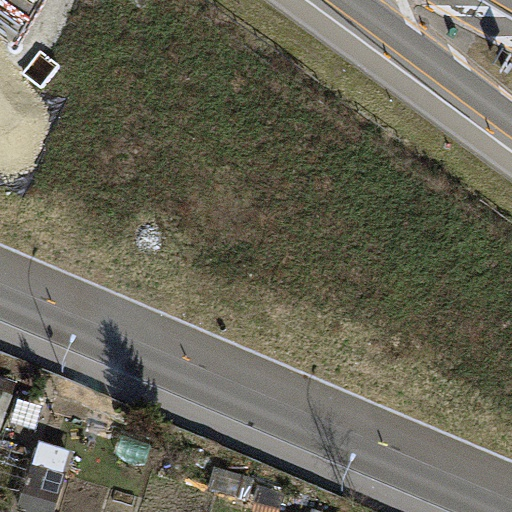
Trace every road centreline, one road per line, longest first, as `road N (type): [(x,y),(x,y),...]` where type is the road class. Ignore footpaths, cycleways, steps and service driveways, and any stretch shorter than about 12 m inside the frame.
road 1 (primary): [(0,277),(511,493)]
road 2 (motorway): [(341,0),(511,125)]
